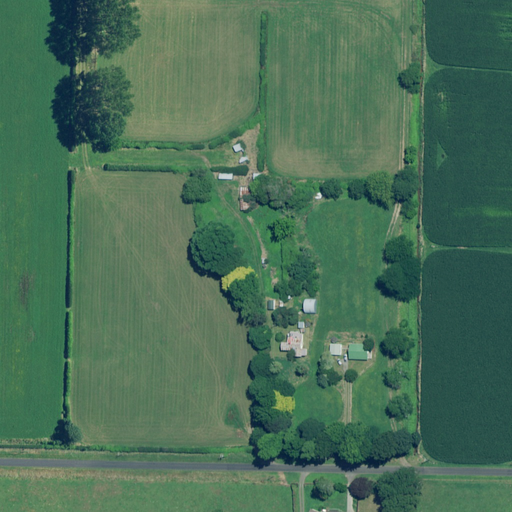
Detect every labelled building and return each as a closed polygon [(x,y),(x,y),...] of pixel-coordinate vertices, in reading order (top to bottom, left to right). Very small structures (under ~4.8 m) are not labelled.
[(244,150),(241,144),(235,147),(237,152),(244,150)] [(257,188),(241,188),(241,210),(257,210),(257,196),(257,188)] [(317,300),(306,299),(305,317),(316,318),(317,300)] [(300,334),(300,332),(291,332),(291,334),(289,334),(289,343),(283,343),(282,350),(291,351),(290,357),(307,358),(307,349),(303,349),(303,335),(300,334)] [(351,349),(349,349),(349,357),(350,357),(350,359),(369,360),(369,345),(351,344),(351,349)] [(341,345),(331,345),(331,355),(341,355),(341,345)]
